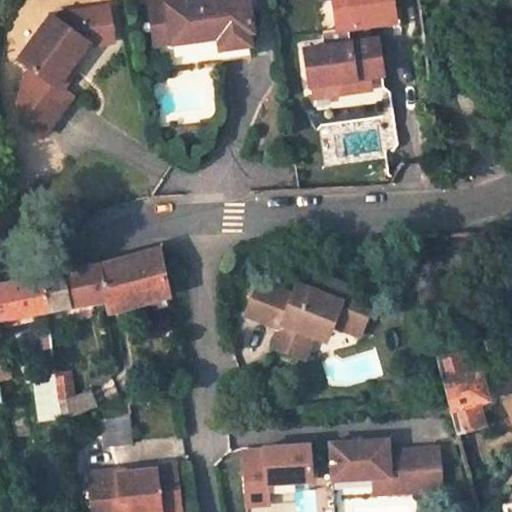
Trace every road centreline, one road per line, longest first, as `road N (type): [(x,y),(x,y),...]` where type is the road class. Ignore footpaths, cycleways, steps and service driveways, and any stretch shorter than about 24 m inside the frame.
road 1 (residential): [(511,192),(468,203),(195,219)]
road 2 (residential): [(195,219),(207,511)]
road 3 (residential): [(195,219),(0,262)]
